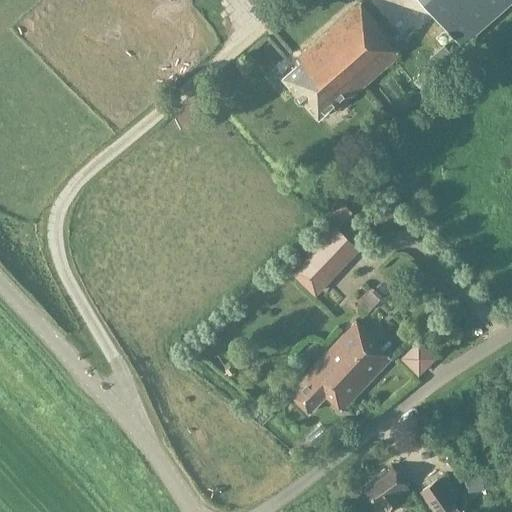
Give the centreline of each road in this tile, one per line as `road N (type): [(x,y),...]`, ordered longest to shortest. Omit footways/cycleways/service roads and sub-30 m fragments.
road 1 (unclassified): [(260,511),(441,375),(511,332)]
road 2 (tertiary): [(193,511),(119,412),(0,285)]
